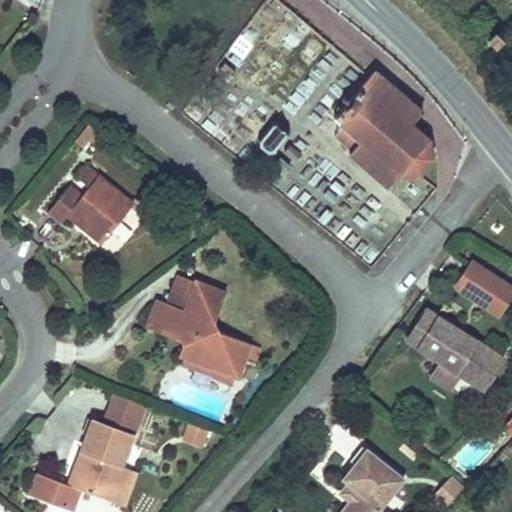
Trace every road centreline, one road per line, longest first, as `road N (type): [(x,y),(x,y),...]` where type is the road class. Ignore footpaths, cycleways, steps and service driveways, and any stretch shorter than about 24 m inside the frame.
road 1 (residential): [(372,309),(63,50)]
road 2 (unclassified): [(372,309),(206,511)]
road 3 (unclassified): [(500,144),(372,309)]
road 4 (secondary): [(369,0),(500,144)]
road 5 (residential): [(0,418),(28,379),(39,345),(0,254)]
road 6 (residential): [(0,161),(55,95),(63,50)]
